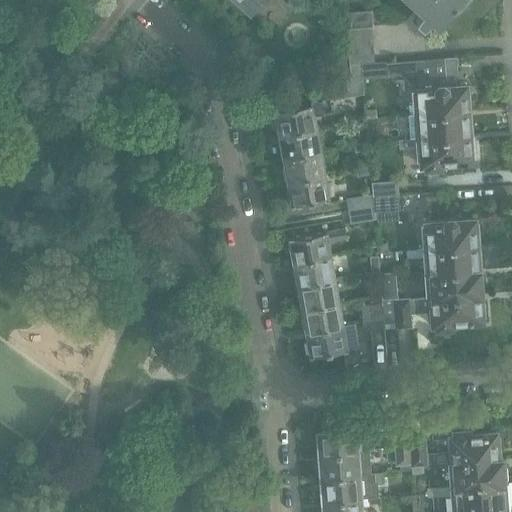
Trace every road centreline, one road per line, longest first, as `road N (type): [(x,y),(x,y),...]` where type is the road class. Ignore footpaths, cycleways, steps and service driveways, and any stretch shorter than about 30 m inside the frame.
road 1 (residential): [(136,0),(201,60),(215,86),(263,364),(283,393)]
road 2 (residential): [(283,393),(511,378)]
road 3 (residential): [(280,511),(274,428),(283,393)]
